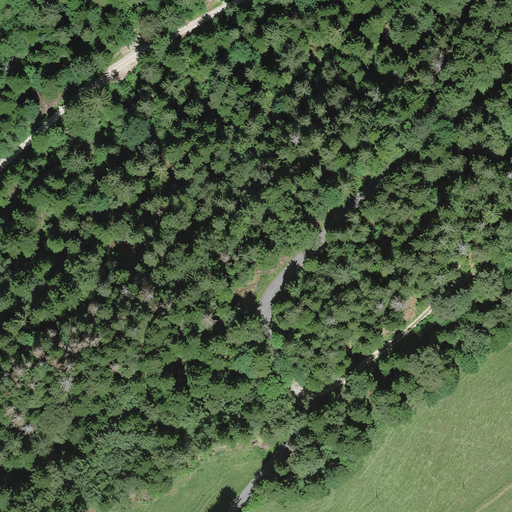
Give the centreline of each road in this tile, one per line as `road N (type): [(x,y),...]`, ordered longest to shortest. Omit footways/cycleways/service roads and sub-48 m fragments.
road 1 (unclassified): [(511,77),(384,179),(275,287),(265,321),(292,399)]
road 2 (track): [(0,169),(110,72),(242,0)]
road 3 (unclassified): [(511,274),(462,281),(338,384),(292,399)]
road 4 (unclassified): [(292,399),(289,438),(234,511)]
